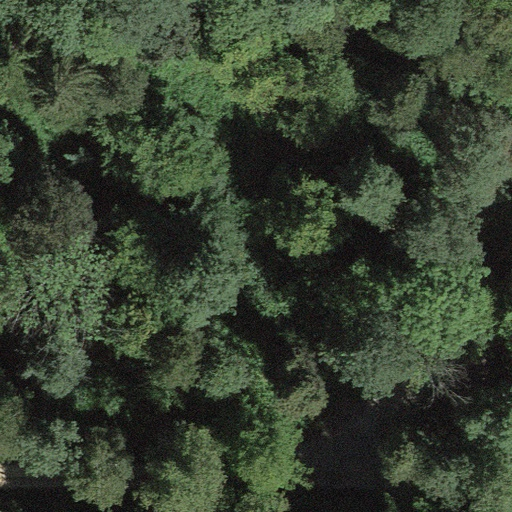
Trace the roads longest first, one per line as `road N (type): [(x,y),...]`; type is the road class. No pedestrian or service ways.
road 1 (track): [(511,281),(494,316),(408,408),(340,458),(511,489)]
road 2 (track): [(340,458),(0,465)]
